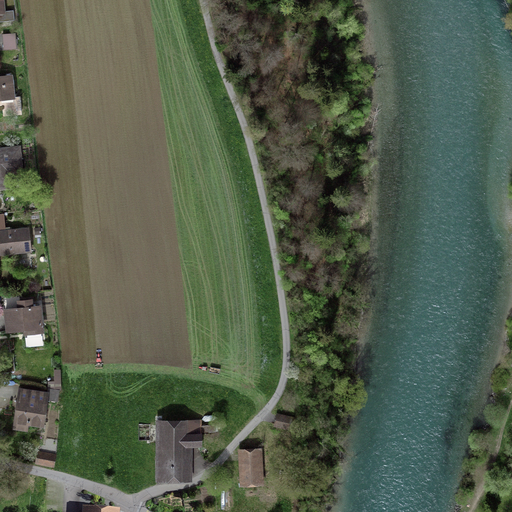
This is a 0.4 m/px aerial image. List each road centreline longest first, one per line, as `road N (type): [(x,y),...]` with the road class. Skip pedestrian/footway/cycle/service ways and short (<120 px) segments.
road 1 (unclassified): [(134,507),(144,494),(194,480),(237,441),(274,400),(286,366),(279,276),(259,181),(203,0)]
road 2 (unclassified): [(134,507),(0,463)]
